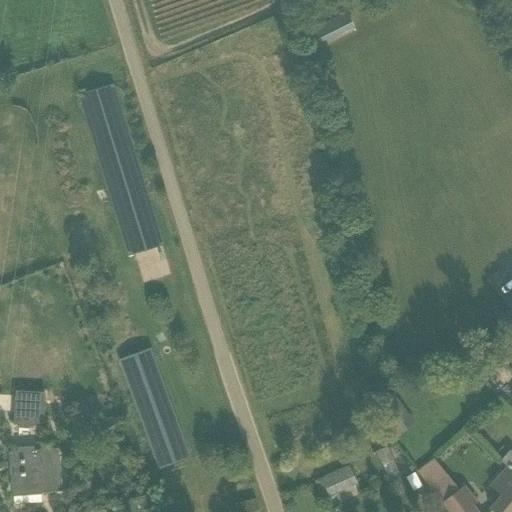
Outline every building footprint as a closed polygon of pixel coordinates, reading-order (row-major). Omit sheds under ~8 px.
[(329,26),(313,34),(320,46),(335,38),(329,26)] [(113,85),(78,95),(128,257),(163,246),(113,85)] [(190,459),(150,349),(119,360),(158,471),(190,459)] [(15,392),(14,409),(44,411),(45,394),(15,392)] [(373,407),(395,439),(413,426),(391,394),(373,407)] [(14,409),(13,426),(43,428),(44,411),(14,409)] [(58,449),(9,453),(12,493),(13,493),(14,505),(41,503),(41,494),(61,492),(58,449)] [(501,496),(489,510),(491,511),(511,511),(511,453),(510,451),(500,462),(507,467),(490,487),(501,496)] [(441,502),(459,487),(433,457),(416,471),(441,502)] [(319,477),(328,497),(358,483),(349,464),(319,477)] [(476,511),(472,506),(475,503),(464,489),(443,505),(447,511),(476,511)] [(235,511),(257,511),(259,511),(256,500),(234,505),(235,511)]
